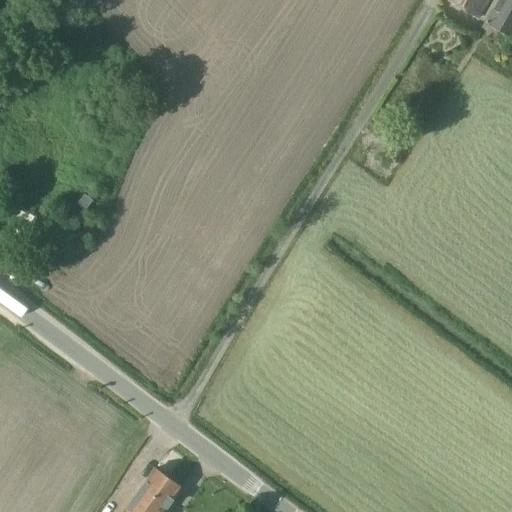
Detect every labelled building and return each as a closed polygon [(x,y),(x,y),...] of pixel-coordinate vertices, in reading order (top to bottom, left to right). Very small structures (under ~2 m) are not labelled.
[(448,0),(479,17),(488,0),(448,0)] [(511,37),(511,0),(498,0),(486,22),(511,37)] [(86,210),(94,200),(85,193),(78,203),(86,210)] [(142,511),(169,478),(156,468),(133,499),(123,511),(142,511)] [(169,478),(142,511),(164,511),(182,488),(169,478)]
